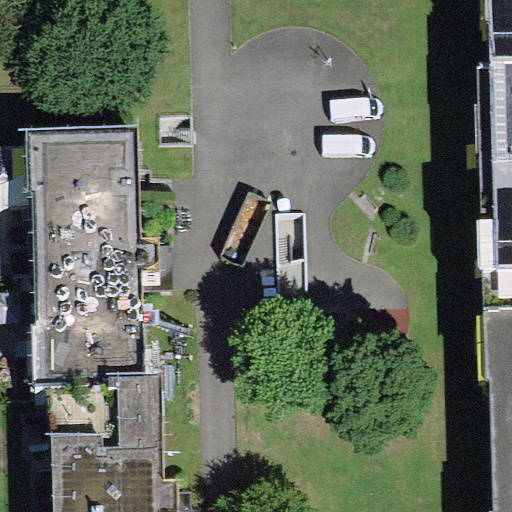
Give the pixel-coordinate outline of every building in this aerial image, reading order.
[(511,0),(476,0),(478,104),(511,103),(511,0)] [(511,103),(478,104),(480,353),(511,352),(511,103)] [(23,163),(23,395),(130,394),(130,164),(23,163)] [(511,511),(511,352),(480,353),(481,511),(511,511)] [(39,421),(39,511),(148,511),(147,420),(39,421)]
